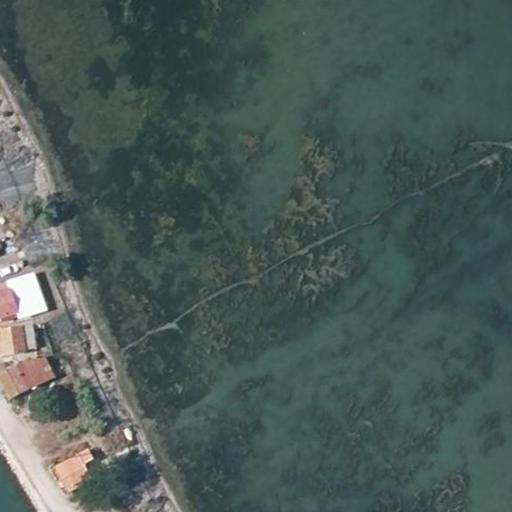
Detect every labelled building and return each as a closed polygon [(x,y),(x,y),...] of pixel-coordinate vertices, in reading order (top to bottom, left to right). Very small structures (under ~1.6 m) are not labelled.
[(0,291),(0,316),(35,303),(25,276),(14,280),(15,285),(0,291)] [(1,329),(5,355),(26,352),(25,342),(34,340),(32,324),(1,329)] [(0,373),(0,385),(7,399),(26,388),(21,376),(37,367),(34,360),(28,363),(26,359),(0,373)] [(41,401),(22,411),(34,434),(53,424),(41,401)] [(84,466),(95,461),(90,449),(79,454),(84,466)] [(79,454),(54,467),(66,493),(90,480),(84,466),(79,454)]
